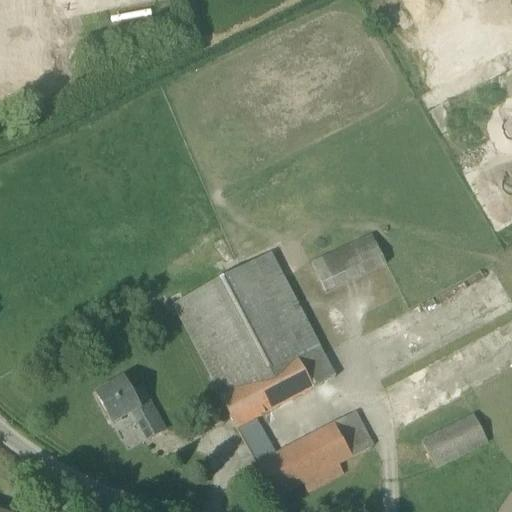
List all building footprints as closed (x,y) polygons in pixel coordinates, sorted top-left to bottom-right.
[(75,42),(70,18),(53,22),(49,0),(0,0),(0,100),(67,87),(58,45),(75,42)] [(310,263),(324,294),(385,266),(370,236),(310,263)] [(251,459),(253,458),(275,500),(303,485),(308,494),(343,475),(338,466),(374,447),(356,413),(275,455),(256,419),(336,377),(270,254),(169,308),(251,459)] [(130,394),(123,381),(96,396),(112,425),(132,414),(147,441),(165,432),(141,388),(130,394)] [(437,433),(422,441),(436,469),(487,443),(473,415),(454,425),(437,433)]
